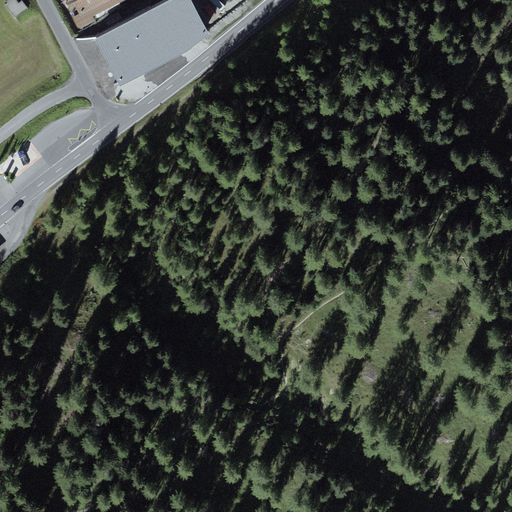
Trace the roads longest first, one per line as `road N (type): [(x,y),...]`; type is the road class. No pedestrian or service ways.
road 1 (secondary): [(120,122),(277,0)]
road 2 (secondary): [(0,215),(120,122)]
